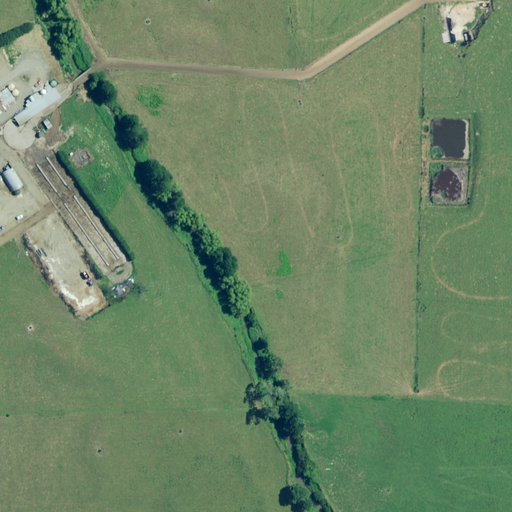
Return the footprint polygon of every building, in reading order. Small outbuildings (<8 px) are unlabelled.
[(28,98),(32,103),(29,105),(28,103),(25,105),(27,108),(13,118),(19,126),(60,98),(53,88),(51,90),(48,85),(44,88),(47,93),(38,99),(35,94),(28,98)] [(0,114),(16,103),(6,89),(0,93),(0,114)] [(52,127),(47,119),(43,122),(48,130),(52,127)] [(46,137),(43,131),(37,135),(40,140),(46,137)] [(23,185),(10,164),(0,169),(0,172),(14,195),(18,193),(16,190),(23,185)]
